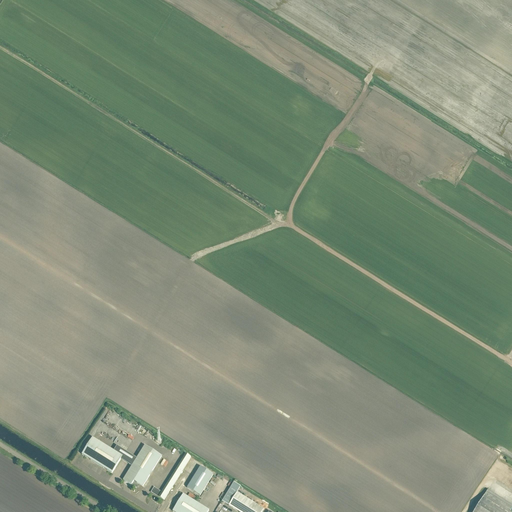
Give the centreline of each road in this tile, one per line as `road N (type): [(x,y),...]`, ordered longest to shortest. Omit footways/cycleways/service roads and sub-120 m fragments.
road 1 (track): [(437,511),(149,330)]
road 2 (unclassified): [(107,511),(0,444)]
